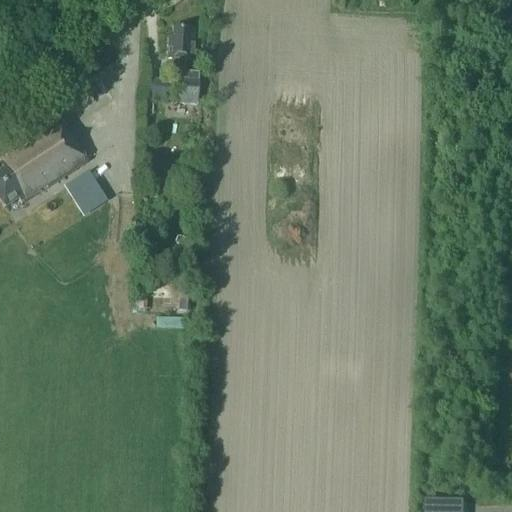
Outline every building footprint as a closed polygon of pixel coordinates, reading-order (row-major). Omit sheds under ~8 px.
[(174,59),(173,71),(172,81),(148,79),(146,100),(163,101),(164,95),(173,96),(173,102),(196,104),(199,73),(184,72),(185,60),(192,60),(194,28),(173,27),(173,37),(168,36),(167,59),(174,59)] [(21,205),(87,162),(60,119),(0,157),(0,162),(1,164),(0,164),(0,203),(4,209),(18,200),(21,205)] [(82,216),(106,201),(101,193),(77,208),(82,216)] [(171,298),(171,288),(150,287),(149,297),(171,298)] [(146,309),(147,293),(138,293),(138,309),(146,309)] [(188,314),(190,297),(178,296),(177,313),(188,314)]
